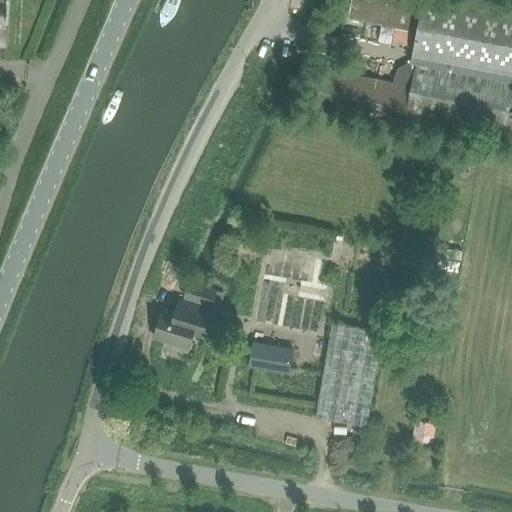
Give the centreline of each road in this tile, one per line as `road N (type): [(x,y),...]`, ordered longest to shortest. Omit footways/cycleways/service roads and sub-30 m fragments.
road 1 (unclassified): [(87,447),(200,138),(274,0)]
road 2 (unclassified): [(0,307),(125,0)]
road 3 (unclassified): [(399,511),(87,447)]
